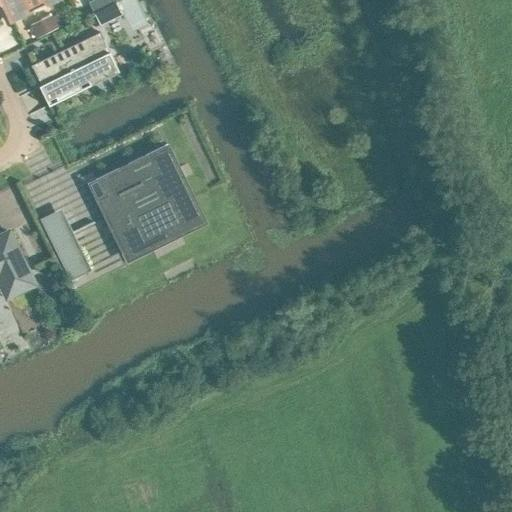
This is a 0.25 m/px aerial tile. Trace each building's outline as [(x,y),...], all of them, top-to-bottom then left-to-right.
[(0,0),(0,5),(0,6),(0,5),(2,4),(11,21),(54,0),(0,0)] [(93,13),(99,26),(108,21),(102,9),(93,13)] [(51,15),(30,26),(36,38),(58,27),(57,27),(52,17),(51,15)] [(48,106),(117,73),(110,58),(108,59),(105,54),(109,52),(100,32),(30,66),(38,81),(39,80),(42,85),(38,87),(48,106)] [(165,147),(164,145),(95,179),(102,195),(94,199),(104,218),(112,214),(120,230),(115,232),(126,255),(127,254),(127,253),(147,243),(147,244),(149,243),(143,232),(173,218),(178,229),(180,228),(179,228),(199,217),(189,196),(184,199),(176,183),(181,180),(180,179),(175,181),(170,171),(175,169),(165,147)] [(0,287),(1,289),(30,274),(8,231),(0,235),(0,287)] [(91,270),(72,232),(51,242),(70,280),(91,270)]
